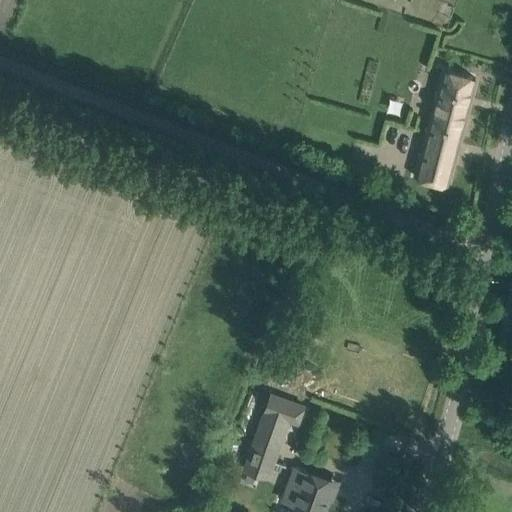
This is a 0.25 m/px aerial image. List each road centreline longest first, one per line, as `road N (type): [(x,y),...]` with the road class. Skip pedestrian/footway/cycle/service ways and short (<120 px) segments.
road 1 (track): [(489,256),(0,62)]
road 2 (tertiary): [(427,511),(451,434),(511,135)]
